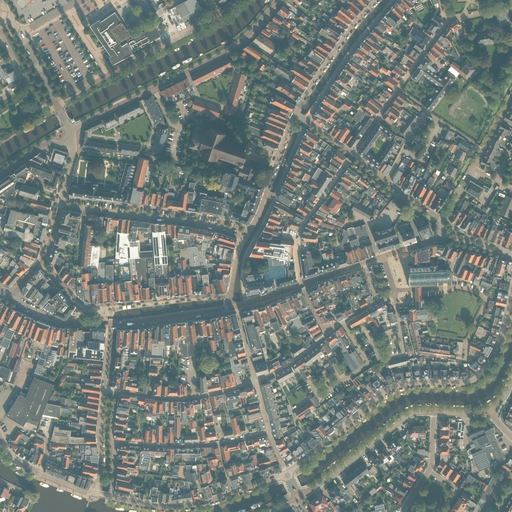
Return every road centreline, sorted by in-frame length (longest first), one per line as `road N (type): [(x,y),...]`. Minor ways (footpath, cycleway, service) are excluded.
road 1 (residential): [(286,475),(391,388),(473,380),(498,343),(511,298)]
road 2 (residential): [(244,236),(59,204)]
road 3 (residential): [(298,498),(407,417),(433,412)]
road 4 (residential): [(113,442),(192,445),(269,431)]
road 5 (tertiary): [(153,88),(232,48),(278,0)]
road 6 (residential): [(359,143),(447,19)]
road 7 (residential): [(306,119),(394,0)]
road 8 (residential): [(341,323),(369,363),(401,353),(394,293)]
road 9 (residential): [(254,381),(188,397),(117,390)]
road 10 (residential): [(296,114),(375,0)]
road 11 (residential): [(300,285),(297,237),(346,163)]
road 12 (residential): [(105,73),(220,14)]
road 13 (tertiary): [(230,307),(108,324)]
